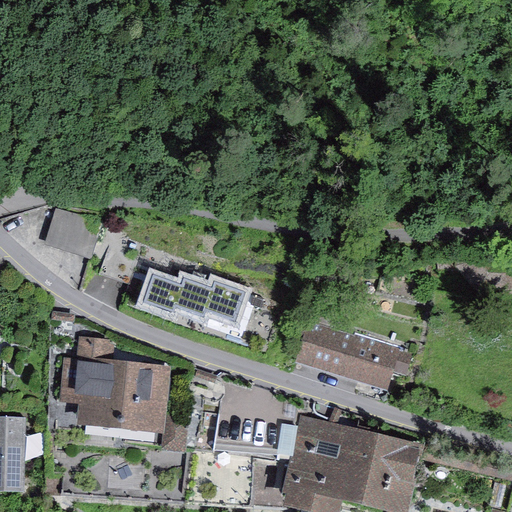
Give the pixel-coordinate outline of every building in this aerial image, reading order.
[(102,223),(57,210),(48,242),(93,255),(102,223)] [(139,256),(109,246),(99,274),(130,285),(139,256)] [(459,261),(444,262),(443,271),(466,271),(481,289),(504,288),(507,264),(496,265),(495,261),(460,258),(459,261)] [(154,276),(144,303),(174,313),(176,308),(205,318),(207,312),(234,322),(245,293),(215,282),(212,289),(184,279),(182,286),(154,276)] [(354,335),(308,321),(302,337),(308,339),(302,358),(383,384),(393,353),(353,340),(354,335)] [(82,365),(68,364),(65,397),(87,399),(86,415),(83,414),(83,421),(88,421),(88,418),(106,420),(105,427),(135,429),(135,423),(154,425),(154,427),(159,428),(159,422),(157,421),(161,373),(141,371),(142,364),(126,363),(125,370),(119,369),(119,362),(110,361),(111,351),(103,350),(103,343),(84,342),(82,365)] [(25,418),(0,417),(0,479),(24,481),(25,418)] [(182,446),(183,435),(185,435),(187,419),(166,417),(162,444),(182,446)] [(339,426),(314,420),(302,470),(295,468),(289,493),(293,500),(332,510),(335,497),(392,511),(401,505),(406,485),(411,487),(419,456),(404,453),(405,448),(397,445),(396,448),(386,446),(387,439),(361,432),(359,440),(337,434),(339,426)] [(63,475),(46,474),(46,492),(62,493),(63,475)]
